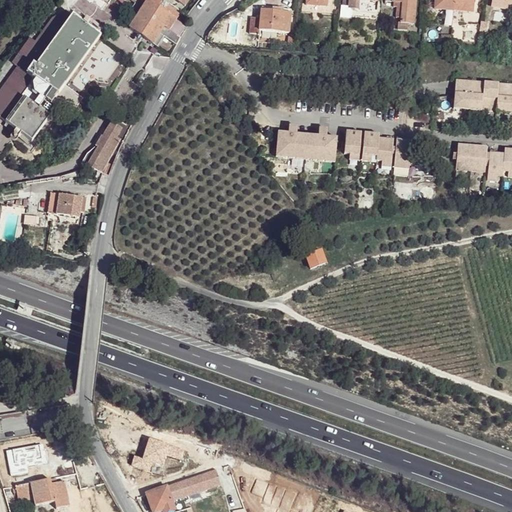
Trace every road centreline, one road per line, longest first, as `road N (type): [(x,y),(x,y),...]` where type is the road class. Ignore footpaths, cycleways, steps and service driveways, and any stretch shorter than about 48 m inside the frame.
road 1 (motorway): [(0,316),(511,504)]
road 2 (motorway): [(511,467),(0,284)]
road 3 (tertiary): [(192,47),(120,173),(99,269),(83,395),(129,511)]
road 4 (residential): [(192,47),(227,59),(259,110),(279,122),(511,142)]
